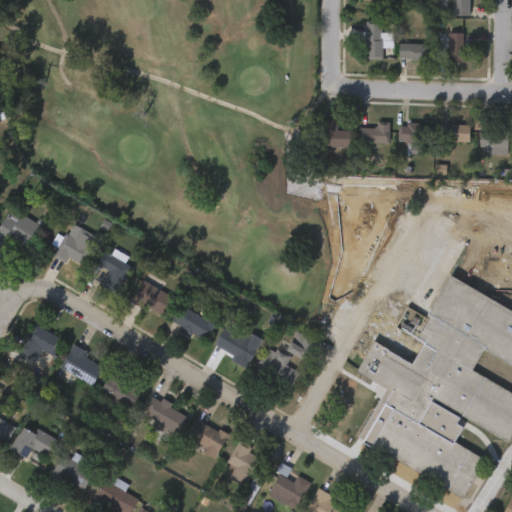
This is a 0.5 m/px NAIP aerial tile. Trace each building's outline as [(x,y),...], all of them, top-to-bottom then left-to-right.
[(470,0),(470,16),(453,16),(453,0),(470,0)] [(382,59),(364,59),(364,23),(382,23),(382,59)] [(448,62),(448,33),(463,33),(463,49),(469,49),(469,62),(448,62)] [(399,60),(399,44),(429,44),(429,60),(399,60)] [(350,147),(320,147),(320,123),(338,123),(338,131),(350,131),(350,147)] [(360,127),(376,128),(376,123),(389,124),(389,144),(359,143),(360,127)] [(405,150),(405,125),(425,125),(425,150),(405,150)] [(509,147),(479,147),(479,125),(509,125),(509,147)] [(470,126),(470,141),(440,141),(440,126),(470,126)] [(0,251),(0,223),(9,208),(42,228),(29,250),(9,239),(1,252),(0,251)] [(373,255),(390,221),(372,212),(355,246),(373,255)] [(53,251),(73,223),(94,239),(75,266),(53,251)] [(511,277),(485,261),(495,246),(511,256),(511,277)] [(101,250),(110,255),(113,250),(127,258),(124,263),(130,267),(115,293),(100,285),(108,271),(94,263),(101,250)] [(347,296),(367,263),(351,253),(330,286),(347,296)] [(511,365),(482,349),(471,369),(511,390),(511,434),(507,443),(431,402),(418,425),(481,459),(460,497),(365,446),(395,391),(356,370),(375,334),(378,336),(394,344),(390,350),(412,362),(422,343),(417,339),(450,278),(511,311),(511,365)] [(131,298),(142,280),(172,297),(161,316),(131,298)] [(203,342),(171,323),(181,305),(214,324),(203,342)] [(61,338),(49,363),(20,348),(32,324),(61,338)] [(211,348),(222,328),(256,348),(244,368),(211,348)] [(314,342),(305,362),(292,356),(287,366),(298,371),(290,387),(260,373),(277,337),(288,343),(294,332),(314,342)] [(103,367),(89,387),(59,366),(72,346),(103,367)] [(98,391),(112,367),(141,385),(127,408),(98,391)] [(139,419),(149,396),(184,412),(175,435),(139,419)] [(0,417),(15,426),(4,446),(0,443),(0,417)] [(181,439),(196,417),(226,437),(211,459),(181,439)] [(32,449),(26,459),(8,449),(21,427),(33,434),(36,428),(58,442),(48,459),(32,449)] [(260,457),(243,487),(220,473),(237,443),(260,457)] [(83,493),(49,476),(59,455),(94,473),(83,493)] [(289,469),(284,478),(292,482),(296,475),(309,482),(296,507),(268,492),(282,466),(289,469)] [(103,478),(139,496),(130,511),(120,511),(92,498),(103,478)] [(351,507),(348,511),(304,511),(315,490),(351,507)] [(511,511),(502,511),(511,495),(511,511)]
